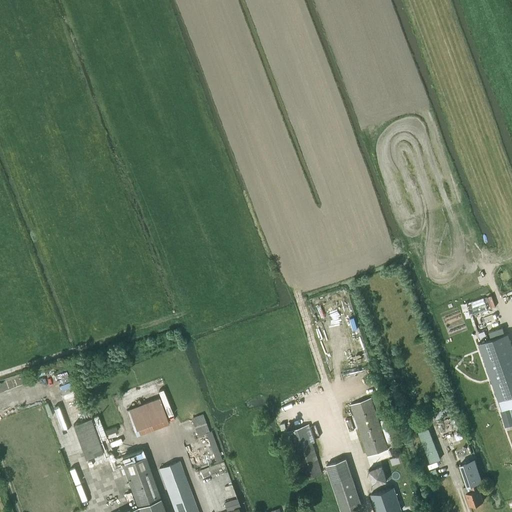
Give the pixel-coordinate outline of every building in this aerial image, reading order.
[(483,297),(468,303),(472,314),(487,309),(483,297)] [(478,343),(490,376),(499,400),(511,395),(511,346),(507,333),(478,343)] [(368,455),(389,448),(372,397),(351,404),(368,455)] [(158,398),(127,409),(137,435),(168,424),(158,398)] [(511,406),(502,410),(501,410),(506,427),(511,425),(511,406)] [(445,408),(433,413),(435,420),(447,415),(445,408)] [(203,413),(192,417),(199,436),(206,433),(210,432),(209,431),(203,413)] [(91,417),(74,424),(82,448),(86,458),(103,452),(99,441),(91,417)] [(305,478),(322,472),(306,425),(290,430),(305,478)] [(432,462),(441,458),(429,428),(420,432),(432,462)] [(210,432),(206,433),(216,462),(222,460),(211,431),(209,431),(210,432)] [(123,464),(138,505),(118,511),(165,511),(145,455),(123,464)] [(342,511),(362,506),(347,458),(327,464),(342,511)] [(470,506),(483,501),(477,482),(481,481),(474,459),(460,464),(468,486),(464,487),(466,493),(470,506)] [(428,464),(430,468),(440,464),(439,460),(428,464)] [(176,511),(198,511),(179,461),(160,468),(176,511)] [(382,466),(368,470),(373,484),(386,480),(382,466)] [(433,478),(439,476),(436,468),(430,471),(433,478)] [(399,511),(399,510),(403,509),(402,508),(395,486),(372,494),(377,511),(399,511)] [(237,498),(225,503),(227,511),(240,506),(237,498)]
